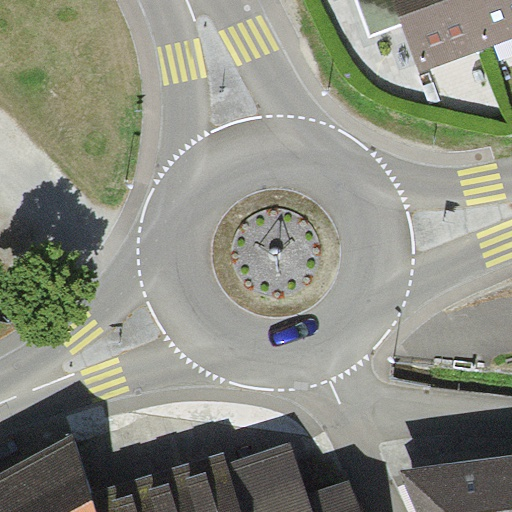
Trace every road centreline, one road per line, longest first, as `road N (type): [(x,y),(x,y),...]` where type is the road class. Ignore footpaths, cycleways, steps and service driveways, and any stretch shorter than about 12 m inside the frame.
road 1 (secondary): [(0,398),(194,305)]
road 2 (secondary): [(256,156),(203,188),(186,215),(181,276),(194,305)]
road 3 (tertiary): [(189,0),(218,51),(256,156)]
road 4 (unclassified): [(511,409),(343,409)]
road 5 (secondary): [(376,238),(346,181),(320,163),(256,156)]
road 6 (secondary): [(511,209),(376,238)]
road 7 (secondary): [(194,305),(211,326),(261,350),(315,344)]
road 8 (secondary): [(315,344),(356,313),(376,265),(376,238)]
